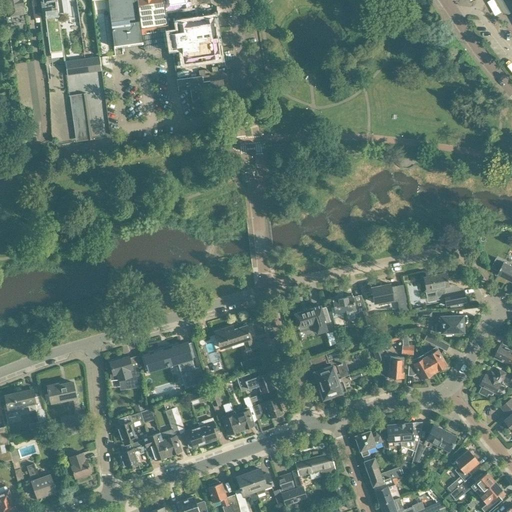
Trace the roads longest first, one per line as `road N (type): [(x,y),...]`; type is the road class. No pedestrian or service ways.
road 1 (residential): [(266,289),(447,251),(464,258),(496,306)]
road 2 (unknown): [(123,129),(64,141),(45,127),(28,0)]
road 3 (residential): [(112,497),(309,427)]
road 4 (residential): [(92,341),(266,289)]
road 5 (residential): [(253,171),(232,0)]
road 6 (residential): [(112,497),(92,341)]
road 7 (residential): [(309,427),(266,289)]
